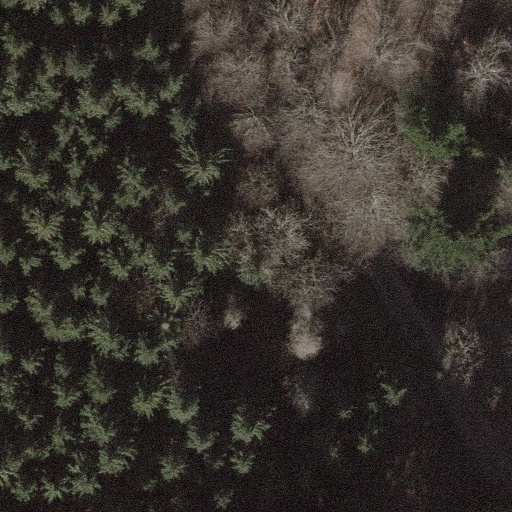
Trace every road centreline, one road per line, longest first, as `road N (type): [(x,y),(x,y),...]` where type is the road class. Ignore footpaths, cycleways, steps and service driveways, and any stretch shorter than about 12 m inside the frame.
road 1 (track): [(188,0),(341,207)]
road 2 (track): [(341,207),(437,363)]
road 3 (track): [(437,363),(511,501)]
road 4 (track): [(341,207),(419,247),(471,260)]
